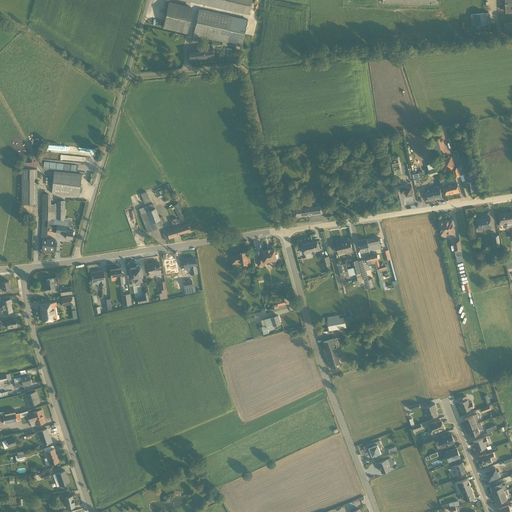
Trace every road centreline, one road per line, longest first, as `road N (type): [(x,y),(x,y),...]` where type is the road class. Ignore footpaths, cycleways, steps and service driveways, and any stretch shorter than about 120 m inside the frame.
road 1 (residential): [(375,511),(320,362),(284,230)]
road 2 (residential): [(91,511),(34,341),(21,268)]
road 3 (unclassified): [(511,196),(284,230)]
road 4 (unclassified): [(284,230),(74,261)]
road 5 (unclassified): [(127,76),(74,261)]
road 6 (track): [(284,230),(246,69)]
road 7 (track): [(121,95),(0,16)]
road 8 (unclassified): [(246,69),(127,76)]
